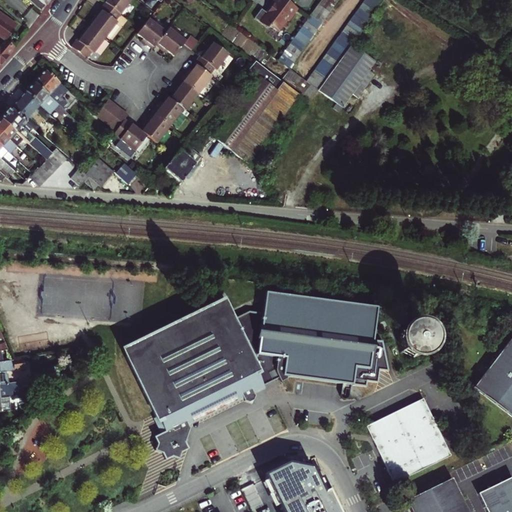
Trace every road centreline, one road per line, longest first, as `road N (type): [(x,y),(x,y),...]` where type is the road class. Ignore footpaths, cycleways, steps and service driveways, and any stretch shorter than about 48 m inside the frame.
road 1 (residential): [(511,230),(0,189)]
road 2 (residential): [(140,511),(296,442),(331,457),(358,511)]
